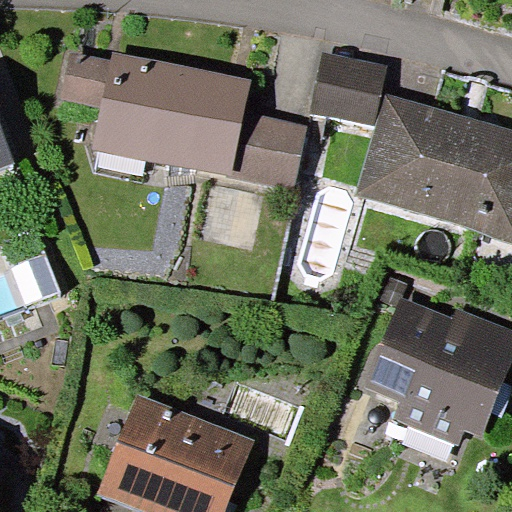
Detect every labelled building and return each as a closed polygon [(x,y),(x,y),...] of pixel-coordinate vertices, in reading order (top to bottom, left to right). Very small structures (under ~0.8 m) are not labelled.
[(303,203),(319,130),(250,114),(256,88),(119,58),(97,157),(303,203)] [(511,134),(389,100),(358,208),(511,251),(511,134)] [(0,186),(20,179),(0,120),(0,186)] [(453,319),(401,297),(364,387),(399,401),(392,418),(458,446),(465,430),(481,436),(511,362),(511,329),(458,307),(453,319)] [(253,511),(276,452),(139,401),(99,506),(116,511),(253,511)]
